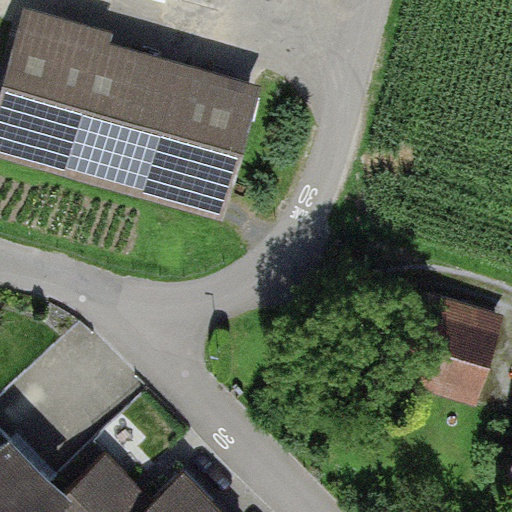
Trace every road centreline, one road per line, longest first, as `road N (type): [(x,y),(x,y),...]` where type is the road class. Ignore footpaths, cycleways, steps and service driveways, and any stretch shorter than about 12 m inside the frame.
road 1 (residential): [(373,0),(338,136),(305,219),(243,283),(165,324)]
road 2 (residential): [(165,324),(193,392),(313,511)]
road 3 (residential): [(0,264),(78,284),(165,324)]
